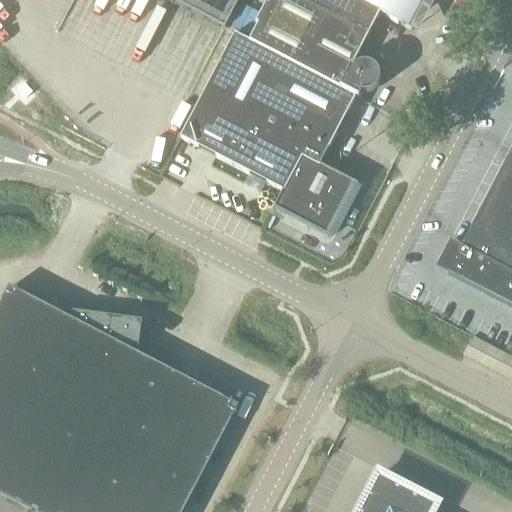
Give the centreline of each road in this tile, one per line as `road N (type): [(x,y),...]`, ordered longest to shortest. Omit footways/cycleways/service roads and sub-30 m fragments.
road 1 (unclassified): [(352,320),(511,22)]
road 2 (unclassified): [(352,320),(239,271),(57,172)]
road 3 (unclassified): [(256,511),(352,320)]
road 4 (unclassified): [(511,401),(352,320)]
